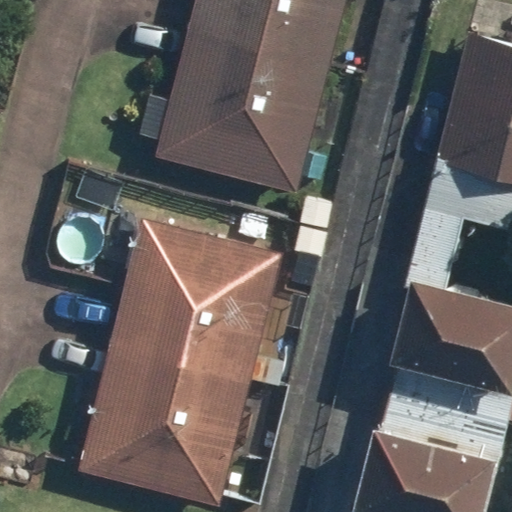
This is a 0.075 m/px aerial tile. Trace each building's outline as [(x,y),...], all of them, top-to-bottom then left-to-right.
[(198,0),(165,141),(308,175),(350,0),(198,0)] [(511,39),(464,29),(436,148),(511,165),(511,39)] [(151,200),(88,455),(228,489),(291,235),(151,200)] [(511,293),(411,271),(393,353),(511,379),(511,293)] [(376,420),(357,503),(396,511),(483,511),(498,448),(376,420)]
